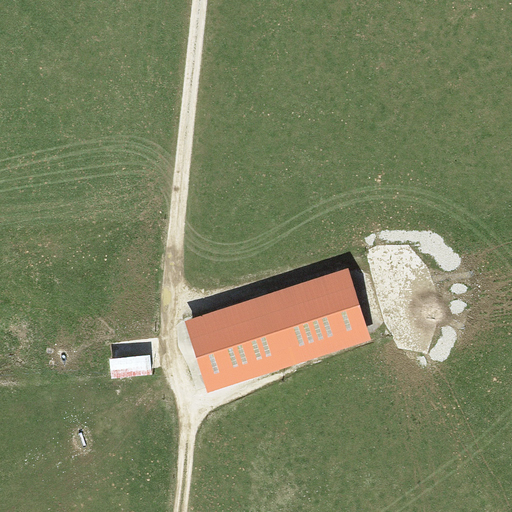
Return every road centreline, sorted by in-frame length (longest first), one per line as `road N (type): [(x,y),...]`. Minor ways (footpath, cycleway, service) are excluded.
road 1 (track): [(202,0),(173,282)]
road 2 (track): [(181,511),(188,413),(170,331),(173,282)]
